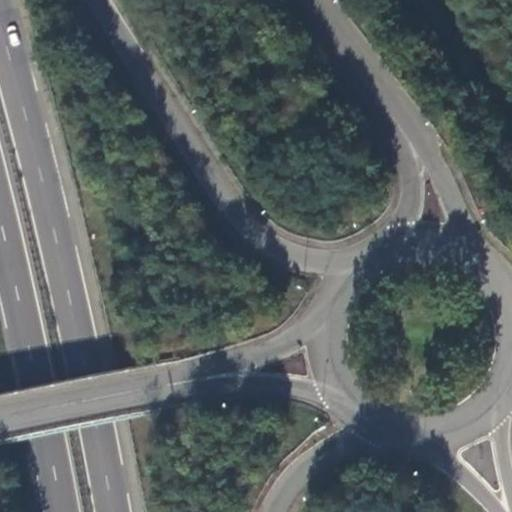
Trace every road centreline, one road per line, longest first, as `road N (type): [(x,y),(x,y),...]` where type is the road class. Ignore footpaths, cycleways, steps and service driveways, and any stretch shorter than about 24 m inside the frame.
road 1 (trunk): [(114,511),(88,370),(0,31)]
road 2 (trunk): [(351,265),(287,254),(238,215),(99,0)]
road 3 (trunk): [(0,217),(66,511)]
road 4 (unclassified): [(188,382),(0,419)]
road 5 (tertiary): [(405,134),(304,0)]
road 6 (unclassified): [(188,382),(288,386),(336,397)]
road 7 (unclassified): [(320,322),(279,348),(188,382)]
road 8 (tertiary): [(480,255),(440,171),(405,134)]
road 9 (trunk): [(273,511),(300,472),(375,432)]
